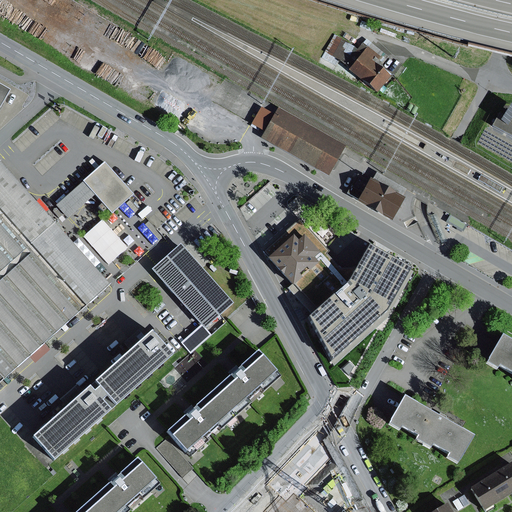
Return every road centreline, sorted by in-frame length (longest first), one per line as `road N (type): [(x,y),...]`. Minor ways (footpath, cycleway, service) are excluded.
road 1 (tertiary): [(211,175),(245,162),(268,166),(437,263)]
road 2 (tertiary): [(211,175),(325,401)]
road 3 (residential): [(437,263),(362,394),(333,414)]
road 4 (tertiary): [(58,76),(211,175)]
road 5 (residential): [(325,401),(221,511)]
road 6 (motorway): [(383,0),(511,33)]
